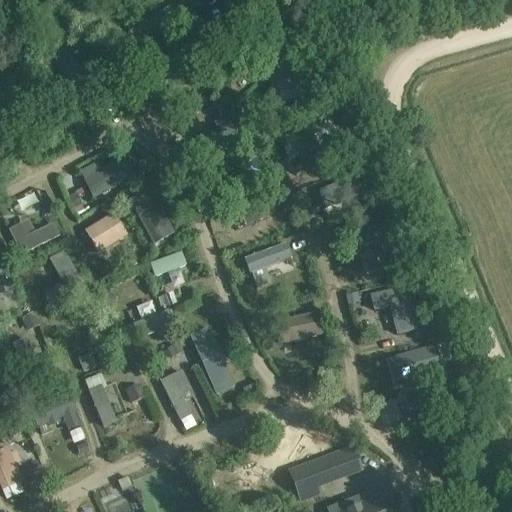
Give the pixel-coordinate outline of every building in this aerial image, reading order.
[(175,41),(171,16),(149,19),(153,44),(175,41)] [(274,79),(273,100),(306,100),(306,80),(274,79)] [(106,160),(82,171),(95,199),(119,188),(106,160)] [(102,255),(131,236),(117,213),(87,231),(102,255)] [(64,238),(56,223),(38,232),(32,220),(8,232),(22,259),(64,238)] [(271,274),(297,264),(289,243),(246,259),(257,287),(273,281),(271,274)] [(67,251),(44,263),(63,297),(85,285),(67,251)] [(158,276),(187,271),(184,255),(155,260),(158,276)] [(402,337),(425,331),(413,286),(374,296),(379,313),(395,309),(402,337)] [(136,308),(148,336),(166,328),(153,301),(136,308)] [(326,314),(300,316),(302,332),(327,330),(326,314)] [(216,328),(196,335),(217,397),(238,390),(216,328)] [(86,381),(103,429),(132,418),(115,371),(86,381)] [(163,381),(175,412),(193,405),(181,374),(163,381)] [(0,451),(0,490),(3,501),(28,495),(16,447),(0,451)] [(327,459),(290,473),(301,502),(320,494),(317,487),(320,486),(317,480),(333,474),(327,459)] [(371,504),(351,511),(396,511),(385,483),(366,491),(371,504)]
